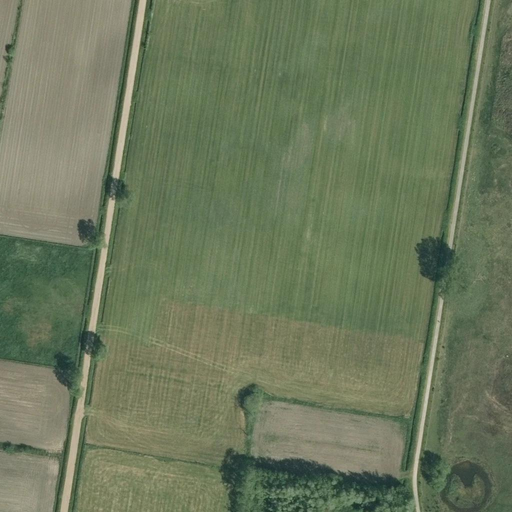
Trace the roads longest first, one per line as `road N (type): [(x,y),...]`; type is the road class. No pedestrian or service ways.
road 1 (track): [(63,511),(142,0)]
road 2 (track): [(414,482),(488,0)]
